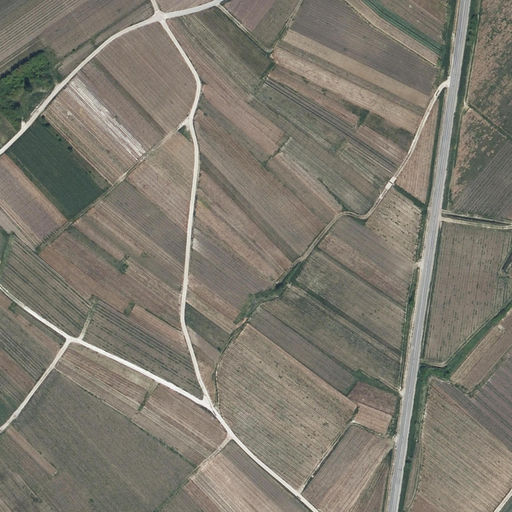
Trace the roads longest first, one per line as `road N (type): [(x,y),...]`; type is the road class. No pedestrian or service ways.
road 1 (secondary): [(392,511),(465,0)]
road 2 (track): [(209,406),(182,318),(198,85),(160,17)]
road 3 (track): [(0,285),(72,339),(209,406),(316,511)]
road 4 (track): [(0,150),(109,40),(160,17)]
